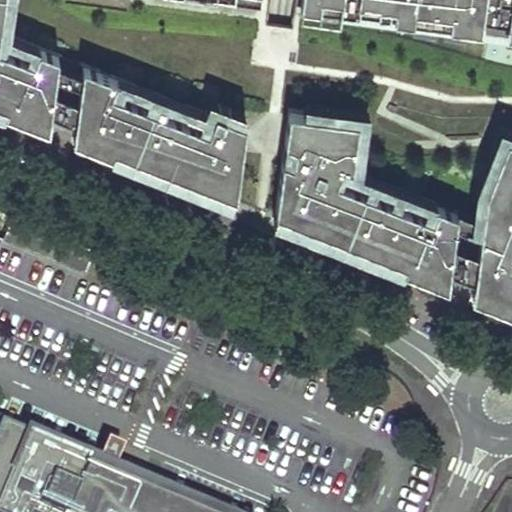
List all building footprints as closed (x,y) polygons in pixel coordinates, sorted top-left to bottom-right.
[(0,0),(0,110),(44,128),(46,112),(70,121),(68,138),(230,201),(242,123),(205,109),(203,114),(5,37),(10,0),(210,0),(256,7),(256,0),(0,0)] [(511,0),(298,0),(297,13),(511,44),(511,0)] [(285,109),(269,216),(442,284),(444,269),(469,278),(467,293),(504,308),(511,288),(511,139),(496,133),(475,187),(472,219),(346,170),(354,119),(285,109)] [(95,246),(11,213),(2,237),(85,270),(95,246)] [(122,496),(123,496),(123,494),(123,493),(123,491),(122,490),(121,489),(120,488),(119,487),(117,487),(116,487),(115,487),(113,488),(112,488),(111,489),(110,490),(110,491),(106,489),(116,466),(99,459),(90,482),(83,479),(85,474),(0,438),(0,511),(173,511),(134,495),(131,501),(122,496)]
